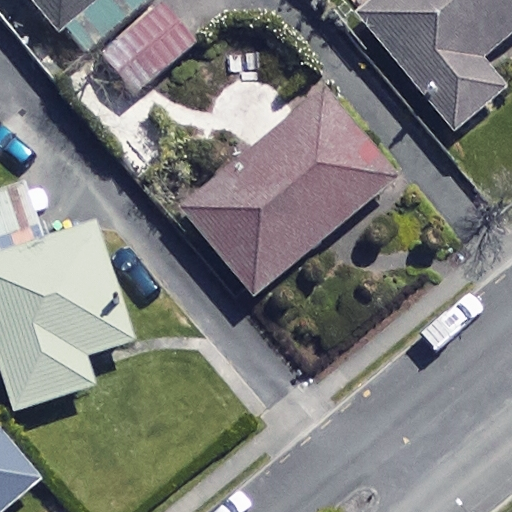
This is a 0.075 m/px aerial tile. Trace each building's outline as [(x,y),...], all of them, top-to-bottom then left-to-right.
[(124,0),(27,0),(68,48),(124,0)] [(511,50),(511,0),(396,0),(361,30),(459,145),(511,101),(486,72),(511,50)] [(203,48),(165,10),(108,66),(147,104),(203,48)] [(401,190),(329,104),(189,220),(261,307),(401,190)] [(0,206),(0,253),(25,246),(12,203),(0,206)] [(140,353),(100,236),(0,269),(0,357),(22,423),(100,397),(91,369),(140,353)]
